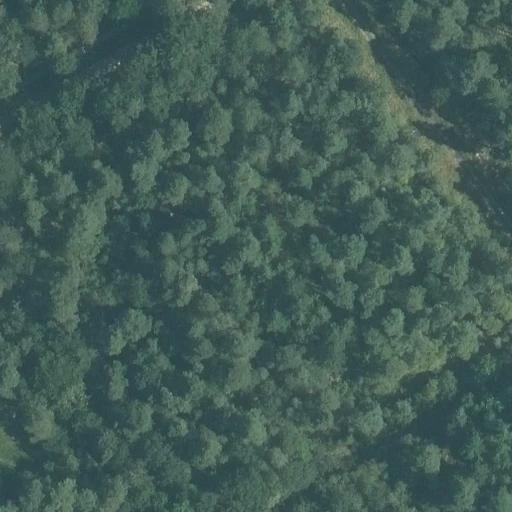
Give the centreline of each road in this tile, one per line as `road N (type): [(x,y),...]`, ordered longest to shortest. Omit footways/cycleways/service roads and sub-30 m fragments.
road 1 (track): [(511,236),(341,0)]
road 2 (track): [(511,377),(274,511)]
road 3 (track): [(0,122),(215,0)]
